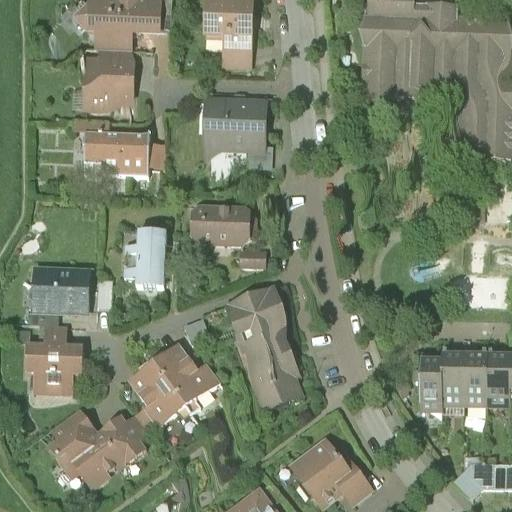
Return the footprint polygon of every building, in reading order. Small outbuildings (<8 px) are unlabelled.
[(74,0),(75,19),(145,21),(145,0),(74,0)] [(253,14),(253,0),(196,0),(196,29),(264,31),(264,14),(253,14)] [(457,31),(443,31),(443,53),(457,53),(457,31)] [(425,51),(375,50),(373,160),(511,163),(511,84),(465,84),(466,68),(436,68),(424,68),(425,51)] [(92,55),(91,101),(148,102),(172,102),(172,56),(92,55)] [(268,57),(215,55),(213,104),(233,105),(232,132),(266,133),(268,57)] [(91,165),(148,165),(148,102),(91,101),(91,165)] [(280,165),(218,162),(215,215),(278,218),(280,165)] [(161,230),(161,187),(95,186),(94,229),(161,230)] [(200,258),(199,298),(259,299),(259,258),(200,258)] [(511,278),(463,277),(462,306),(511,307),(511,278)] [(176,344),(177,286),(148,285),(146,343),(176,344)] [(102,326),(44,325),(43,371),(101,372),(102,326)] [(307,398),(283,337),(233,357),(257,417),(307,398)] [(443,357),(443,364),(442,411),(464,412),(465,357),(455,357),(443,357)] [(476,357),(465,357),(464,412),(487,412),(488,358),(476,357)] [(499,358),(488,358),(487,412),(509,412),(510,358),(499,358)] [(432,363),(421,363),(419,423),(442,424),(442,411),(443,364),(432,363)] [(212,369),(196,377),(204,395),(221,388),(212,369)] [(39,446),(84,449),(85,432),(93,432),(95,401),(78,400),(80,380),(56,379),(54,399),(36,398),(34,429),(40,429),(39,446)] [(189,399),(163,418),(202,472),(240,446),(219,416),(207,424),(189,399)] [(182,486),(202,472),(163,418),(133,439),(150,464),(165,485),(175,477),(182,486)] [(320,511),(329,511),(341,503),(348,511),(354,511),(374,496),(356,473),(350,478),(324,445),(289,473),(320,511)] [(165,485),(150,464),(137,473),(133,467),(106,485),(89,461),(42,493),(55,511),(146,511),(158,504),(152,494),(165,485)] [(511,470),(469,469),(452,486),(473,508),(483,498),(511,498),(511,470)] [(269,511),(259,499),(241,511),(269,511)]
